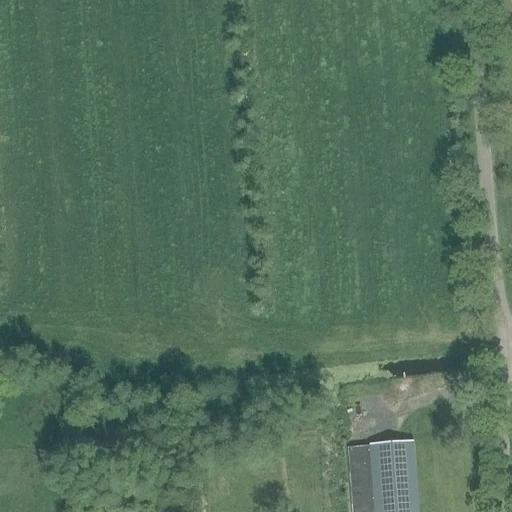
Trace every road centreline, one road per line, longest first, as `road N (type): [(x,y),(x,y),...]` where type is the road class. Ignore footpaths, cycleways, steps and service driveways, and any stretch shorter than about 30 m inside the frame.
road 1 (unclassified): [(511,340),(495,287),(470,0)]
road 2 (unclassified): [(506,511),(497,413),(511,370)]
